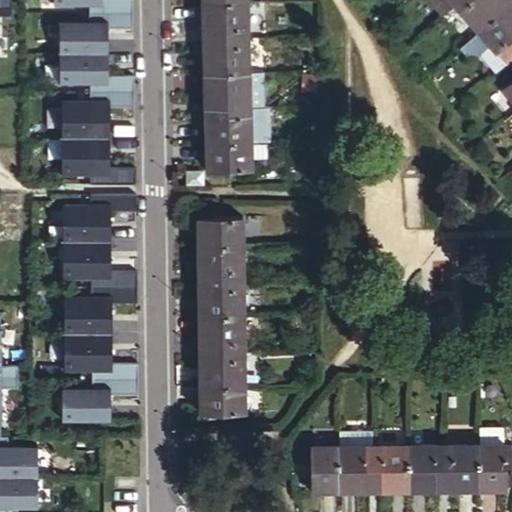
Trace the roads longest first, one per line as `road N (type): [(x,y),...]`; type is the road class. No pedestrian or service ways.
road 1 (residential): [(153,511),(150,0)]
road 2 (trunk): [(0,207),(196,0)]
